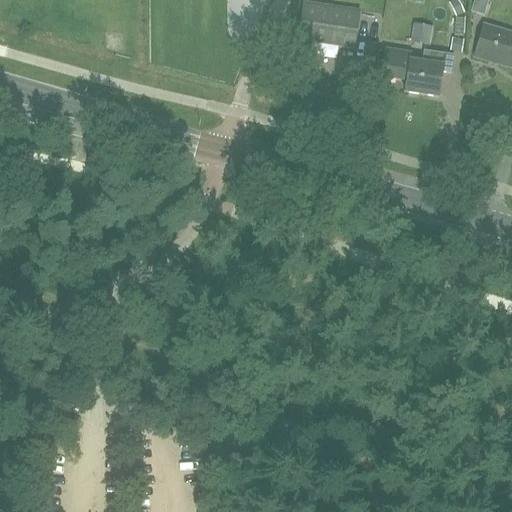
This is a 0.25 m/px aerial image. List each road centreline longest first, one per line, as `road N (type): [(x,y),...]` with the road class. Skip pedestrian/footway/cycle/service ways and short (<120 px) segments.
road 1 (primary): [(0,84),(511,232)]
road 2 (track): [(282,0),(237,113)]
